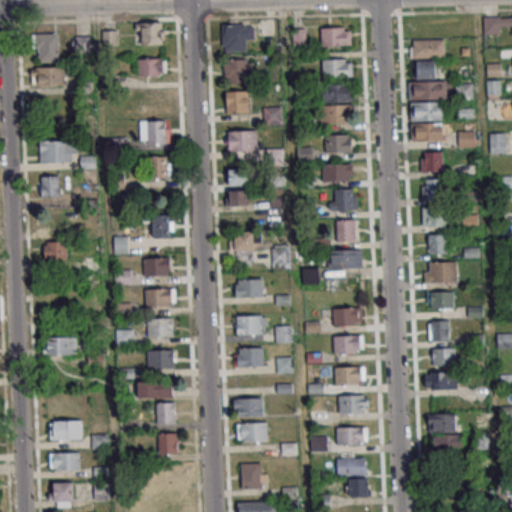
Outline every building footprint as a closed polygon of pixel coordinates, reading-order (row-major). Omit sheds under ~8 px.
[(511,33),(511,32),(511,15),(483,16),(483,34),(502,34),(502,27),(511,27),(511,33)] [(163,44),(163,22),(139,22),(139,44),(163,44)] [(253,41),(253,26),(222,26),(222,53),(246,53),(246,41),(253,41)] [(351,44),(351,27),(321,27),(321,44),(351,44)] [(59,61),(59,33),(36,33),(36,61),(59,61)] [(412,42),(444,40),(445,58),(413,59),(412,42)] [(137,75),(166,75),(166,58),(137,58),(137,75)] [(322,58),(322,76),(352,76),(352,58),(322,58)] [(252,81),(252,60),(223,60),(223,81),(252,81)] [(31,85),(66,85),(66,67),(31,67),(31,85)] [(501,80),(487,80),(487,98),(501,98),(501,80)] [(409,84),(446,82),(446,99),(410,101),(409,84)] [(473,82),(456,82),(456,98),(473,98),(473,82)] [(354,83),(322,83),(322,101),(354,101),(354,83)] [(248,92),(226,92),(226,112),(248,112),(248,92)] [(410,105),(443,103),(443,120),(411,122),(410,105)] [(321,124),(350,124),(350,105),(321,105),(321,124)] [(140,142),(168,142),(168,120),(140,120),(140,142)] [(411,125),(443,124),(444,141),(412,142),(411,125)] [(458,147),(475,147),(475,130),(458,130),(458,147)] [(228,133),(253,132),(254,149),(229,150),(228,133)] [(489,153),(506,153),(506,132),(489,132),(489,153)] [(324,136),(349,135),(350,152),(325,153),(324,136)] [(77,161),(77,140),(40,140),(40,161),(77,161)] [(312,160),(312,147),(297,147),(297,160),(312,160)] [(422,151),(422,172),(443,172),(443,151),(422,151)] [(147,156),(147,178),(168,178),(168,156),(147,156)] [(323,165),(348,164),(348,181),(324,182),(323,165)] [(248,185),(247,169),(227,170),(228,186),(248,185)] [(60,197),(60,176),(41,176),(41,197),(60,197)] [(511,177),(498,177),(498,186),(511,186),(511,177)] [(443,179),(422,179),(422,198),(443,198),(443,179)] [(357,210),(357,189),(329,189),(329,210),(357,210)] [(229,190),(229,205),(249,205),(249,190),(229,190)] [(445,206),(422,206),(422,226),(445,226),(445,206)] [(511,212),(502,212),(502,221),(511,221),(511,212)] [(43,231),(66,231),(66,213),(43,213),(43,231)] [(173,214),(151,214),(151,237),(173,237),(173,214)] [(463,214),(463,229),(476,229),(476,214),(463,214)] [(337,241),(357,241),(357,219),(337,219),(337,241)] [(261,251),(261,231),(232,231),(232,251),(261,251)] [(447,253),(447,233),(428,233),(428,253),(447,253)] [(114,235),(114,253),(128,253),(128,235),(114,235)] [(63,259),(63,241),(44,241),(44,259),(63,259)] [(290,269),(290,246),(272,246),(272,269),(290,269)] [(329,267),(362,267),(362,249),(329,249),(329,267)] [(143,259),(168,259),(168,276),(144,277),(143,259)] [(456,261),(425,261),(425,282),(456,282),(456,261)] [(319,283),(319,268),(303,268),(303,283),(319,283)] [(131,270),(115,270),(115,284),(131,284),(131,270)] [(237,281),(262,280),(263,297),(238,298),(237,281)] [(144,291),(169,290),(170,307),(145,308),(144,291)] [(453,291),(427,291),(427,308),(453,308),(453,291)] [(332,310),(362,309),(362,322),(356,322),(356,326),(333,327),(332,310)] [(237,318),(261,317),(262,335),(237,336),(237,318)] [(147,320),(172,319),(172,337),(148,337),(147,320)] [(428,340),(450,340),(450,320),(428,320),(428,340)] [(291,325),(275,325),(275,343),(291,343),(291,325)] [(134,347),(134,329),(116,329),(116,347),(134,347)] [(511,347),(511,333),(497,333),(497,347),(511,347)] [(77,337),(47,337),(47,354),(77,354),(77,337)] [(333,338),(363,337),(363,350),(357,350),(357,354),(334,355),(333,338)] [(236,347),(236,366),(264,366),(264,347),(236,347)] [(455,365),(455,347),(432,347),(432,365),(455,365)] [(104,375),(104,351),(88,351),(88,375),(104,375)] [(148,352),(172,351),(173,368),(148,369),(148,352)] [(293,356),(277,356),(277,373),(293,373),(293,356)] [(334,369),(364,368),(365,382),(359,382),(359,385),(335,386),(334,369)] [(458,372),(425,372),(425,389),(458,389),(458,372)] [(137,398),(173,398),(173,382),(137,382),(137,398)] [(339,398),(364,397),(364,414),(339,415),(339,398)] [(263,416),(263,398),(234,398),(234,416),(263,416)] [(156,402),(156,423),(176,423),(176,402),(156,402)] [(428,413),(428,431),(457,431),(457,413),(428,413)] [(50,420),(50,439),(82,439),(82,420),(50,420)] [(267,422),(237,422),(237,441),(267,441),(267,422)] [(336,429),(366,428),(366,441),(360,441),(360,446),(337,447),(336,429)] [(158,453),(178,453),(178,432),(158,432),(158,453)] [(463,453),(463,434),(433,434),(433,453),(463,453)] [(310,450),(327,450),(327,435),(310,435),(310,450)] [(49,452),(50,469),(79,469),(79,452),(49,452)] [(336,459),(364,458),(364,475),(337,477),(336,459)] [(241,488),(267,488),(267,471),(264,471),(264,463),(241,463),(241,488)] [(462,474),(447,478),(451,492),(465,488),(462,474)] [(370,477),(349,477),(349,496),(370,496),(370,477)] [(73,482),(53,482),(53,506),(73,506),(73,482)] [(238,501),(237,511),(275,511),(276,501),(238,501)]
